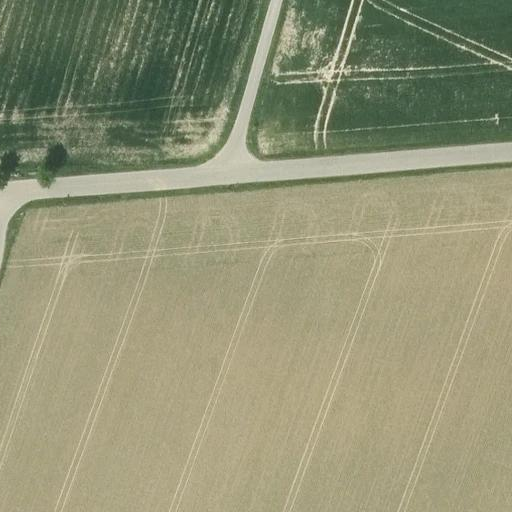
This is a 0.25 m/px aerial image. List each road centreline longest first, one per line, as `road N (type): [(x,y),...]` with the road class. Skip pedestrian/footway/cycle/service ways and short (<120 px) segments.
road 1 (unclassified): [(0,193),(511,152)]
road 2 (track): [(224,175),(275,0)]
